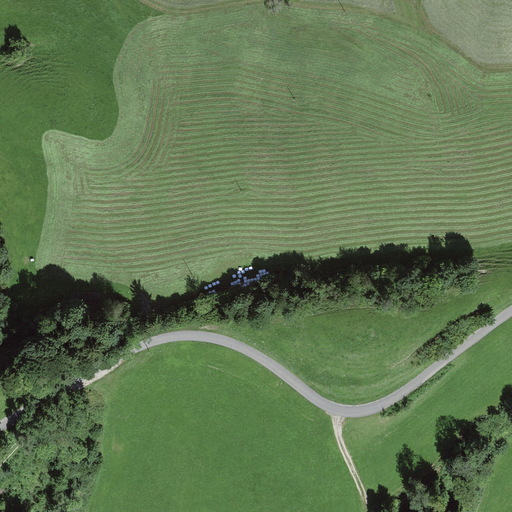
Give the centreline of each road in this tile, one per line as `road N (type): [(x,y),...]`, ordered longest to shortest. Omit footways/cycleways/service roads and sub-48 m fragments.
road 1 (unclassified): [(0,430),(83,378),(178,336),(234,346),(335,410),(368,412),(511,311)]
road 2 (track): [(83,378),(134,335),(142,302),(57,197),(0,153)]
road 3 (track): [(511,89),(458,65),(415,0)]
